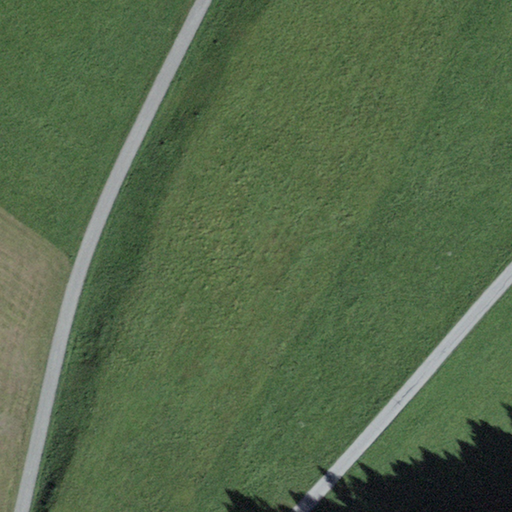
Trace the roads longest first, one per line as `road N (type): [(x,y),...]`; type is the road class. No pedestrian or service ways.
road 1 (track): [(21,511),(80,268),(205,0)]
road 2 (track): [(511,273),(300,511)]
